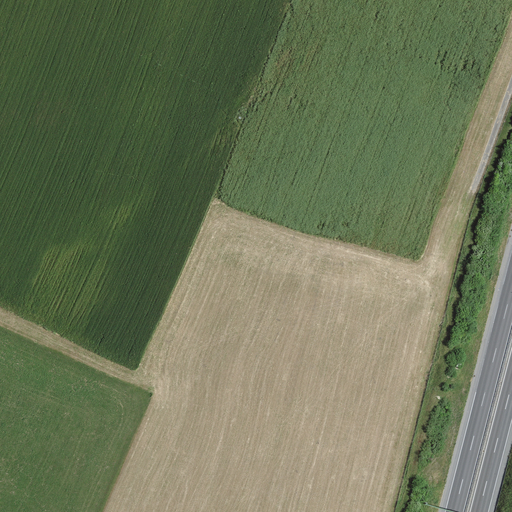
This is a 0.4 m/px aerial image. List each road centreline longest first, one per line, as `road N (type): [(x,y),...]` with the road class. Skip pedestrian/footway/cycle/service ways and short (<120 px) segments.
road 1 (motorway): [(511,285),(454,511)]
road 2 (motorway): [(482,511),(511,394)]
